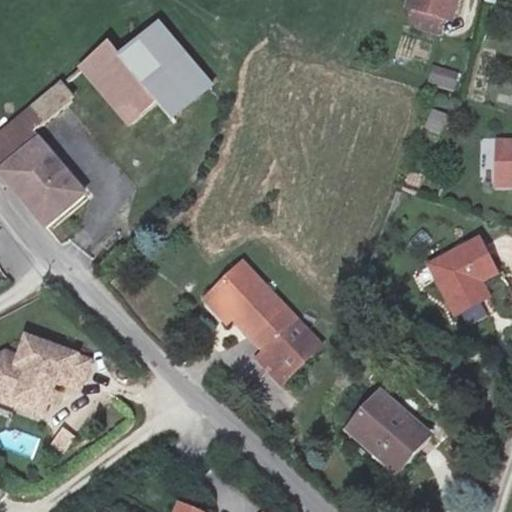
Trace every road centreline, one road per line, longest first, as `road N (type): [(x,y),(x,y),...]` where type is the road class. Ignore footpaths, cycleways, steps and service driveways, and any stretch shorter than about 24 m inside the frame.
road 1 (unclassified): [(51,275),(186,410)]
road 2 (residential): [(186,410),(29,511)]
road 3 (unclassified): [(186,410),(301,511)]
